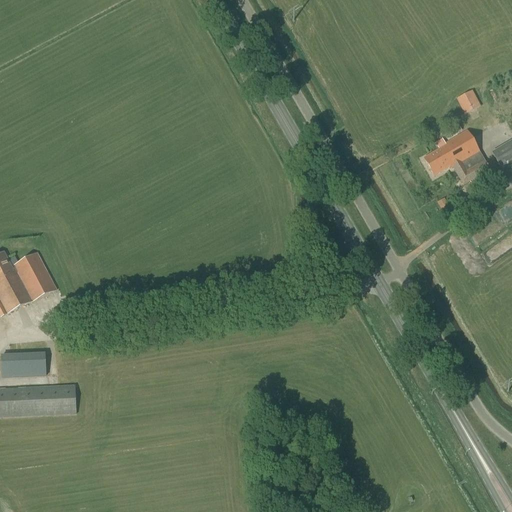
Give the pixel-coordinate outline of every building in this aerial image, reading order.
[(464,116),(481,107),(472,91),(456,100),(464,116)] [(490,171),(467,133),(445,146),(445,147),(423,160),(434,178),(451,168),(452,169),(453,169),(463,186),(490,171)] [(11,268),(4,253),(0,255),(0,316),(1,319),(56,291),(37,255),(11,268)] [(3,379),(45,377),(44,354),(3,356),(3,379)] [(0,419),(76,416),(75,386),(0,389),(0,419)]
